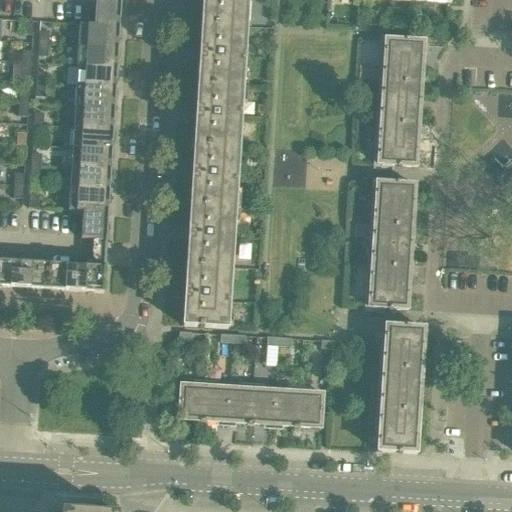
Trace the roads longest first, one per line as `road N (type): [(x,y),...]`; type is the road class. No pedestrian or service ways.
road 1 (tertiary): [(469,494),(10,467)]
road 2 (residential): [(19,352),(106,336),(131,313),(153,0)]
road 3 (residential): [(511,61),(462,58),(447,67),(431,286),(445,303)]
road 4 (residential): [(469,494),(480,305)]
